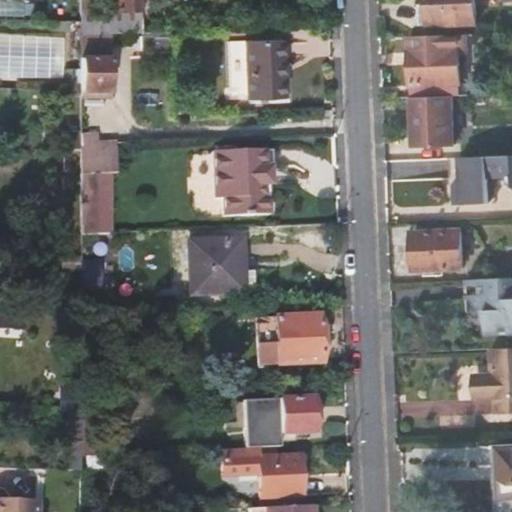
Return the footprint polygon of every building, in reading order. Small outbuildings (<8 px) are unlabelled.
[(82,0),(83,19),(83,32),(112,32),(142,31),(143,31),(143,23),(141,0),(82,0)] [(432,0),(434,26),(480,24),(479,0),(432,0)] [(143,31),(142,31),(143,52),(168,51),(167,30),(143,31)] [(113,83),(112,32),(83,32),(84,65),(85,89),(85,93),(107,92),(107,83),(113,83)] [(59,36),(0,33),(0,78),(57,81),(59,36)] [(472,33),(413,35),(415,96),(456,95),(466,94),(464,45),(472,45),(472,33)] [(283,38),(244,40),(247,97),(285,95),(283,38)] [(247,97),(244,40),(228,40),(230,92),(237,91),(237,97),(247,97)] [(458,144),(456,95),(415,96),(417,146),(458,144)] [(99,128),(84,129),(84,133),(84,149),(84,168),(111,168),(117,168),(117,139),(99,140),(99,128)] [(84,133),(63,132),(63,147),(84,149),(84,133)] [(269,167),(269,149),(217,150),(217,198),(226,198),(226,214),(271,214),(271,185),(274,185),(274,168),(269,167)] [(511,154),(465,156),(465,176),(462,176),(458,181),(459,202),(495,201),(499,196),(499,186),(494,186),(493,175),(499,175),(511,174),(511,154)] [(111,168),(84,168),(84,211),(84,224),(84,230),(111,230),(111,168)] [(467,267),(465,226),(415,228),(416,269),(467,267)] [(257,272),(245,272),(244,237),(189,238),(190,294),(257,293),(257,272)] [(493,296),(493,308),(495,333),(511,332),(511,275),(487,277),(487,295),(493,296)] [(473,309),(493,308),(493,296),(487,295),(487,277),(478,277),(471,277),(473,309)] [(274,315),(274,322),(258,322),(258,364),(320,364),(319,314),(274,315)] [(511,345),(495,346),(496,370),(481,371),(482,396),(497,395),(498,414),(511,413),(511,345)] [(94,391),(84,392),(84,411),(84,449),(95,449),(119,449),(124,449),(124,436),(95,436),(94,391)] [(312,432),(311,396),(243,397),(243,447),(259,446),(275,446),(279,446),(279,439),(295,439),(295,432),(312,432)] [(70,411),(70,470),(85,471),(84,449),(84,411),(70,411)] [(511,445),(501,446),(501,461),(511,461),(511,445)] [(259,455),(259,446),(243,447),(222,447),(222,477),(243,476),(244,492),(258,493),(258,498),(300,497),(300,454),(274,454),(259,455)] [(274,454),(275,446),(259,446),(259,455),(274,454)] [(511,461),(501,461),(503,497),(511,497),(511,461)] [(41,511),(42,498),(0,496),(0,511),(41,511)]
